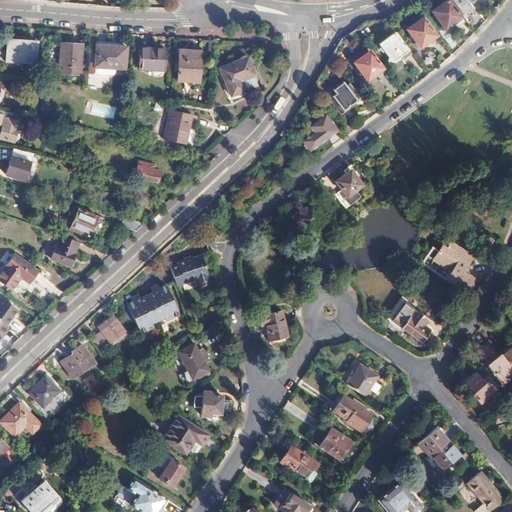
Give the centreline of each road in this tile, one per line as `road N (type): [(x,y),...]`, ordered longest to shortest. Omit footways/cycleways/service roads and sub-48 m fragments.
road 1 (residential): [(511,29),(491,35),(240,230),(225,268),(259,406)]
road 2 (tertiary): [(294,18),(292,79),(258,132),(0,375)]
road 3 (tertiary): [(0,388),(246,161),(303,88),(317,53)]
road 4 (residential): [(0,8),(294,18)]
road 5 (residential): [(511,243),(427,383)]
road 6 (residential): [(427,383),(341,511)]
road 7 (residential): [(427,383),(511,482)]
road 8 (residential): [(200,511),(259,406)]
